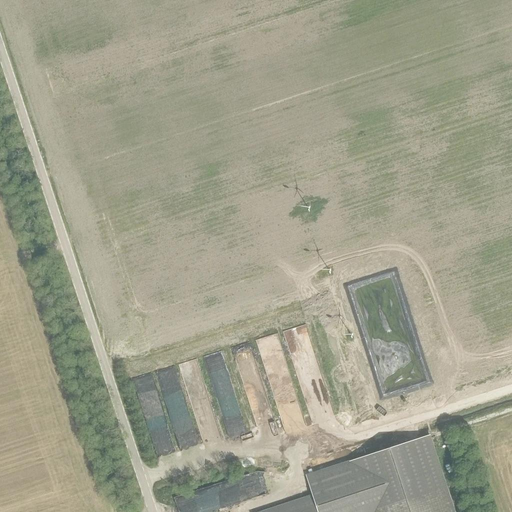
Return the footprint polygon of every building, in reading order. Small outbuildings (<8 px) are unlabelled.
[(307,326),(287,333),(293,351),(310,346),(312,355),(316,354),(307,326)] [(223,352),(207,357),(218,394),(234,389),(223,352)] [(208,396),(198,359),(182,363),(188,384),(198,381),(203,397),(208,396)] [(323,409),(311,413),(314,423),(336,416),(331,399),(321,402),(323,409)] [(285,424),(287,430),(304,426),(303,420),(285,424)] [(308,496),(260,511),(456,511),(448,486),(431,435),(349,462),(348,461),(305,476),(311,495),(315,505),(312,506),(308,496)]
